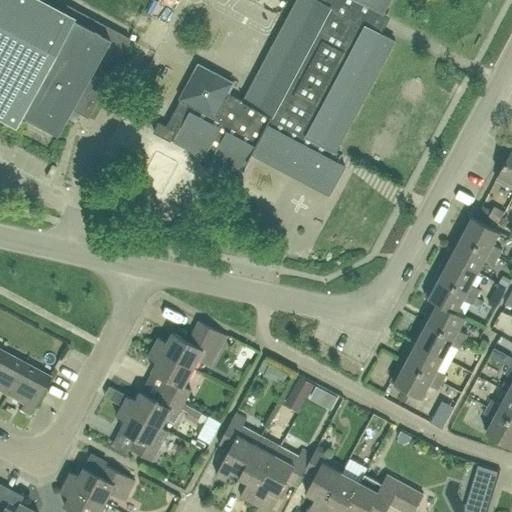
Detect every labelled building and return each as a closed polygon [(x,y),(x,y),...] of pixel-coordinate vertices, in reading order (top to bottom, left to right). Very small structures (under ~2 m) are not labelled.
[(127,39),(55,0),(0,0),(0,115),(11,121),(14,115),(54,136),(68,110),(84,118),(127,39)] [(294,0),(240,100),(226,93),(231,83),(198,65),(179,100),(180,100),(166,127),(158,123),(153,132),(169,141),(238,178),(250,154),(314,189),(334,151),(336,152),(395,42),(374,31),(382,17),(390,0),(294,0)] [(0,153),(37,167),(41,154),(0,138),(0,153)] [(511,187),(511,147),(495,179),(511,187)] [(456,235),(497,257),(501,249),(492,244),(499,231),(467,214),(456,235)] [(456,235),(446,255),(477,272),(484,259),(493,264),(497,257),(456,235)] [(477,272),(446,255),(435,275),(475,297),(479,289),(470,284),(477,272)] [(471,304),(475,297),(435,275),(424,295),(433,300),(455,312),(456,311),(462,299),(471,304)] [(433,300),(422,320),(462,341),(466,334),(457,329),(464,316),(456,311),(455,312),(433,300)] [(462,341),(422,320),(411,340),(443,357),(449,344),(458,349),(462,341)] [(153,346),(194,369),(198,360),(210,367),(226,336),(199,321),(188,342),(172,333),(167,341),(158,337),(153,346)] [(411,340),(400,360),(441,382),(445,374),(436,369),(443,357),(411,340)] [(184,387),(194,369),(153,346),(148,356),(156,361),(151,371),(153,372),(148,382),(184,402),(190,390),(184,387)] [(511,359),(492,349),(489,356),(508,366),(511,359)] [(23,363),(0,350),(0,390),(6,394),(23,363)] [(441,382),(400,360),(389,380),(421,398),(428,384),(437,389),(441,382)] [(23,363),(6,394),(22,403),(19,409),(28,414),(48,376),(23,363)] [(312,384),(298,377),(288,395),(303,402),(312,384)] [(126,396),(121,405),(162,427),(167,418),(173,422),(184,402),(148,382),(142,393),(140,391),(135,400),(126,396)] [(511,420),(511,394),(506,392),(499,404),(491,399),(487,407),(511,420)] [(162,427),(121,405),(116,415),(125,419),(119,429),(136,438),(130,448),(153,460),(159,448),(169,431),(162,427)] [(201,413),(191,407),(185,417),(195,423),(201,413)] [(511,446),(511,420),(487,407),(483,414),(492,419),(484,432),(511,446)] [(230,472),(239,476),(261,436),(242,426),(246,419),(235,413),(218,443),(229,449),(216,473),(226,479),(230,472)] [(279,446),(261,436),(239,476),(247,481),(239,495),(258,506),(263,498),(254,493),(279,446)] [(254,493),(263,498),(266,491),(276,496),(285,479),(296,485),(304,471),(312,455),(301,449),(297,456),(279,446),(254,493)] [(312,455),(304,471),(313,476),(304,494),(313,499),(310,506),(320,511),(341,471),(324,462),(327,455),(316,449),(312,455)] [(477,462),(463,507),(479,511),(484,511),(497,468),(477,462)] [(66,481),(105,503),(111,493),(125,500),(135,480),(105,464),(99,475),(82,466),(77,475),(71,472),(66,481)] [(338,511),(343,511),(360,482),(341,471),(320,511),(310,506),(306,511),(332,511),(333,510),(338,511)] [(365,473),(360,482),(343,511),(366,511),(369,509),(374,511),(381,511),(387,502),(404,511),(412,511),(422,494),(386,475),(382,482),(365,473)] [(100,511),(105,503),(66,481),(61,491),(67,495),(62,504),(77,511),(100,511)] [(0,511),(26,511),(29,507),(19,502),(14,511),(5,506),(5,507),(0,504),(0,511)]
